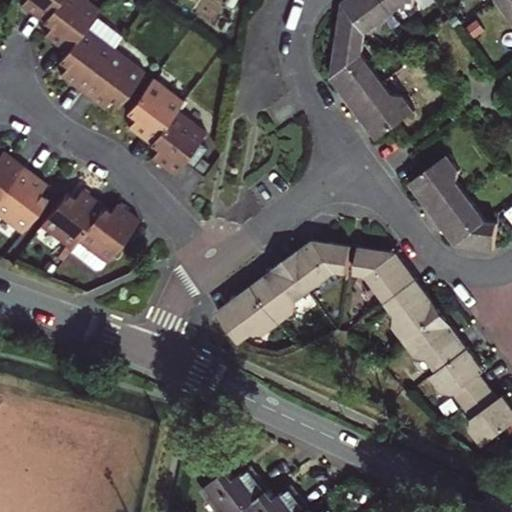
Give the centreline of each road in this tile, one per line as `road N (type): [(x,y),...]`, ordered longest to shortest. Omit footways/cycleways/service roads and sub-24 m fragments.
road 1 (residential): [(486,511),(154,355)]
road 2 (residential): [(216,262),(115,159),(0,96)]
road 3 (residential): [(362,168),(442,266),(476,276),(511,269)]
road 4 (residential): [(362,168),(294,63),(295,27),(311,0)]
road 5 (residential): [(216,262),(362,168)]
road 6 (residential): [(154,355),(0,294)]
